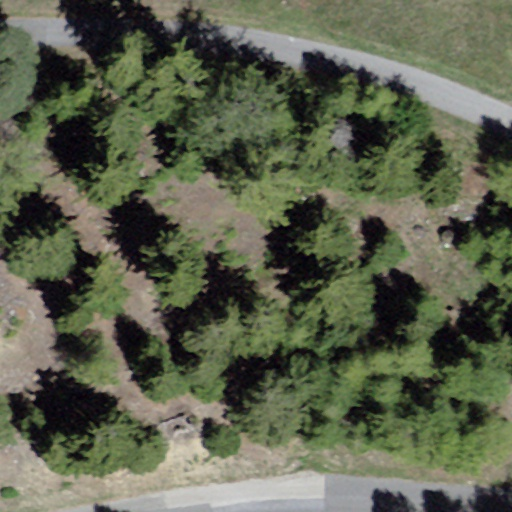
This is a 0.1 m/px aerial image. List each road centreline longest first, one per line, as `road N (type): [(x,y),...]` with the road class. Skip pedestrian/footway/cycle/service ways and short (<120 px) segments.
road 1 (unclassified): [(0,31),(151,32),(261,46),(417,85),(511,123)]
road 2 (unclassified): [(511,494),(270,488),(79,511)]
